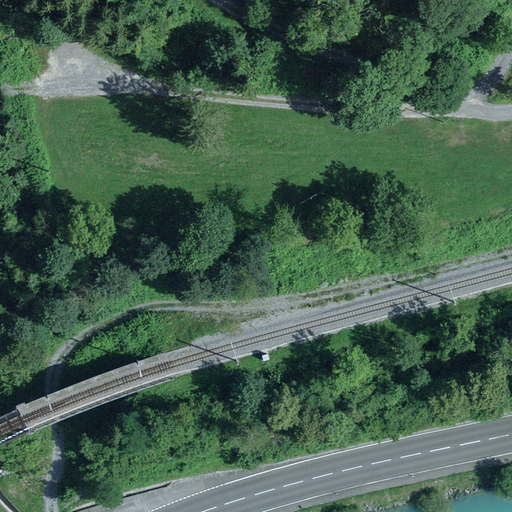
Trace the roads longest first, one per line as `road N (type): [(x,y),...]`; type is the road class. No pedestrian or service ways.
road 1 (track): [(54,501),(62,437),(50,388),(65,339),(155,305),(260,299),(511,243)]
road 2 (track): [(511,36),(463,110),(53,77)]
road 3 (primary): [(202,511),(303,480),(511,433)]
road 4 (track): [(511,107),(463,110),(390,84),(216,0)]
